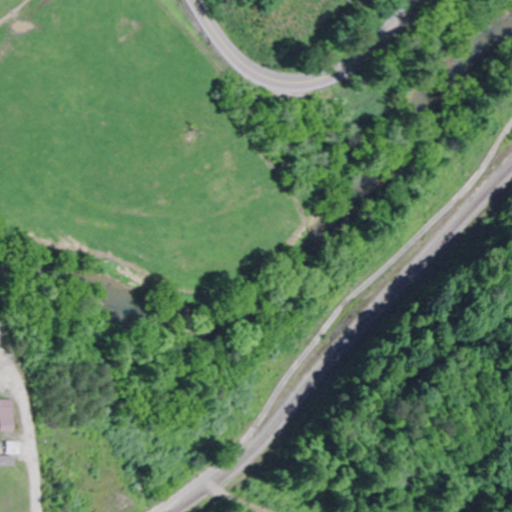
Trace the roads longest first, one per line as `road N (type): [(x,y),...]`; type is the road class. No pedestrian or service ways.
road 1 (residential): [(169,511),(232,455),(438,219)]
road 2 (secondary): [(196,0),(236,56),(291,82),(348,66),(421,0)]
